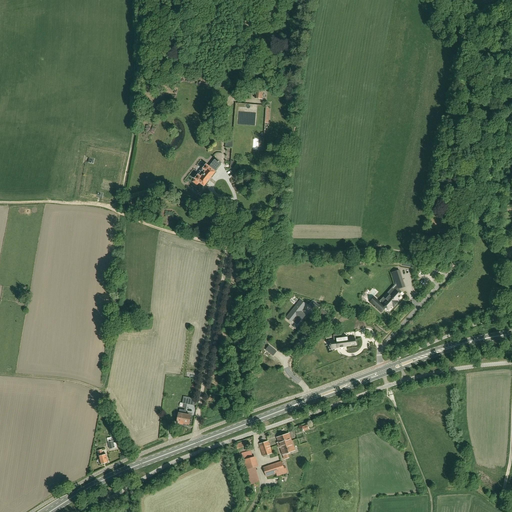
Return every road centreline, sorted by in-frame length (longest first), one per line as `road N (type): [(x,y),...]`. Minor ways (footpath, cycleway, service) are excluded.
road 1 (unclassified): [(381,368),(385,342),(467,248),(511,148)]
road 2 (track): [(194,434),(228,247)]
road 3 (track): [(101,395),(115,319),(120,213)]
road 4 (track): [(0,375),(96,390),(136,455)]
road 5 (primary): [(49,511),(104,479),(196,442)]
